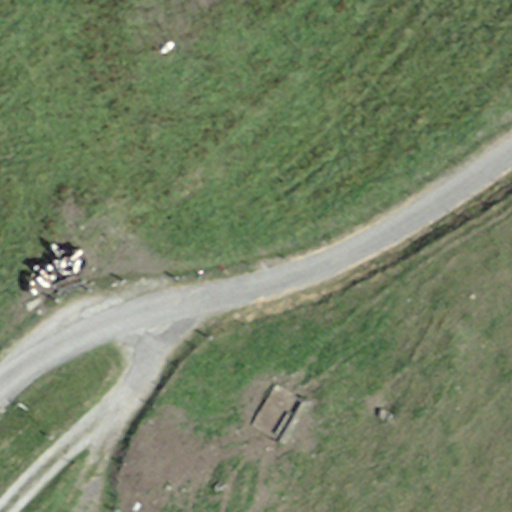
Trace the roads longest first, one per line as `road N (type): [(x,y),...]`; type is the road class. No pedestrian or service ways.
road 1 (unclassified): [(511,152),(356,249),(226,293),(95,321),(41,347),(0,381)]
road 2 (track): [(10,511),(137,382),(165,304)]
